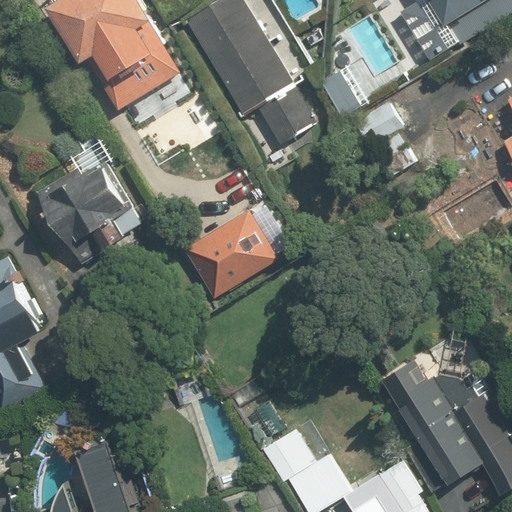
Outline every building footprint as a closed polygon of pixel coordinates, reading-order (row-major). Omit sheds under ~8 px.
[(61,0),(52,6),(99,84),(173,40),(148,0),(61,0)] [(250,0),(226,0),(190,20),(245,118),(263,107),(285,145),(321,125),(250,0)] [(420,0),(439,33),(451,26),(462,47),(478,38),(465,15),(491,0),(420,0)] [(350,64),(325,79),(347,118),(373,104),(350,64)] [(406,125),(392,102),(346,130),(380,187),(420,162),(400,129),(406,125)] [(211,103),(175,121),(195,162),(231,144),(211,103)] [(83,167),(42,190),(68,236),(94,222),(109,247),(149,224),(101,140),(76,154),(83,167)] [(180,244),(208,295),(277,257),(249,207),(180,244)] [(7,257),(0,260),(0,405),(4,413),(51,388),(27,341),(46,331),(7,257)] [(511,493),(511,434),(489,395),(495,391),(484,372),(467,382),(459,368),(439,380),(425,356),(382,380),(448,495),(491,470),(507,497),(511,493)] [(310,511),(320,511),(354,491),(331,454),(313,465),(301,446),(293,451),(285,438),(266,450),(287,484),(291,481),(310,511)] [(138,511),(115,440),(86,447),(102,511),(98,511),(80,511),(72,477),(70,481),(67,484),(65,487),(63,491),(62,494),(60,498),(59,502),(58,506),(58,509),(57,511),(138,511)] [(436,511),(407,463),(356,493),(367,511),(436,511)]
